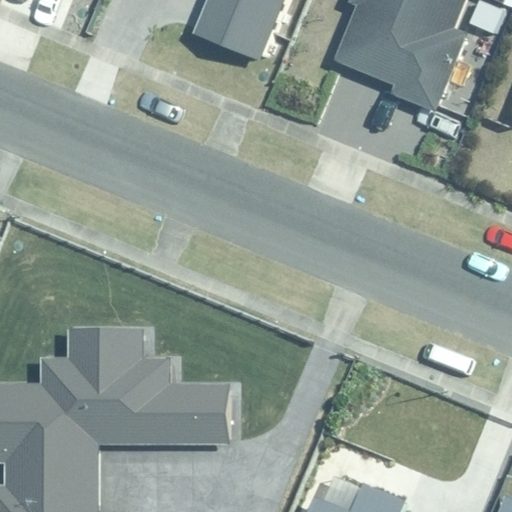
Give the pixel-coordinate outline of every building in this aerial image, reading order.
[(206,0),(193,33),(259,61),(285,0),(206,0)] [(394,92),(436,109),(466,33),(454,29),(464,0),(344,0),(344,1),(355,6),(332,60),(395,86),(394,92)] [(99,511),(100,443),(232,444),(232,384),(167,384),(167,360),(145,360),(145,331),(68,331),(68,354),(39,354),(39,384),(0,384),(0,463),(2,463),(2,483),(0,483),(0,511),(99,511)] [(403,511),(409,499),(362,480),(355,497),(320,482),(307,511),(403,511)] [(511,511),(511,496),(504,493),(497,511),(511,511)]
